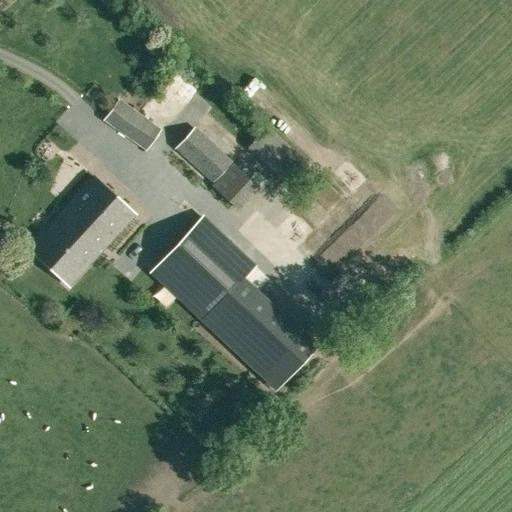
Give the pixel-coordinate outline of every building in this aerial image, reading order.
[(161,129),(119,99),(102,120),(146,151),(161,129)] [(212,184),(231,164),(194,128),(174,148),(212,184)] [(108,242),(112,239),(134,214),(93,177),(52,221),(74,241),(77,238),(83,243),(95,230),(108,242)] [(202,215),(148,273),(202,323),(243,279),(256,265),(202,215)] [(28,248),(69,285),(112,239),(108,242),(95,230),(83,243),(77,238),(74,241),(52,221),(28,248)]
